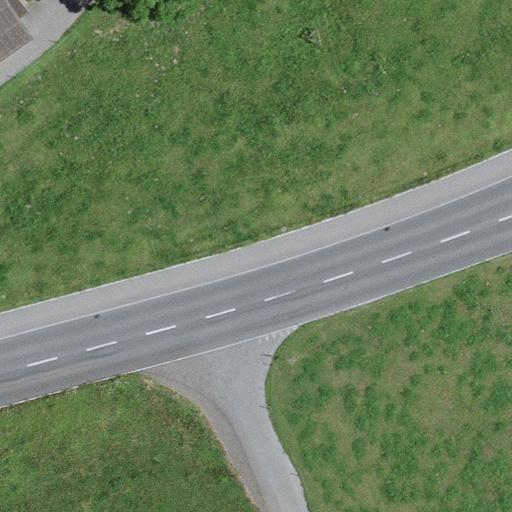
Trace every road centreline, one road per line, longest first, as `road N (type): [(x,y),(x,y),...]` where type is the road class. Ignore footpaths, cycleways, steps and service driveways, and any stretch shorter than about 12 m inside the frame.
road 1 (secondary): [(202,319),(511,216)]
road 2 (unclassified): [(288,511),(202,319)]
road 3 (secondary): [(0,373),(202,319)]
